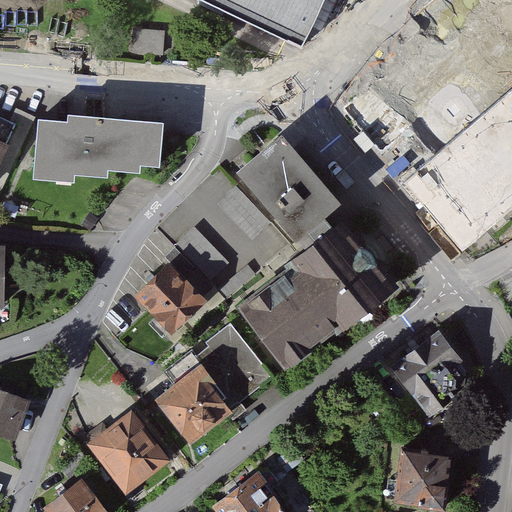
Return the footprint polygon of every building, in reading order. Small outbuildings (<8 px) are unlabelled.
[(203,0),(292,40),(310,0),(203,0)] [(511,0),(474,0),(336,115),(382,171),(497,75),(504,80),(480,115),(487,122),(398,196),(449,256),(468,269),(511,232),(511,0)] [(0,162),(14,131),(0,125),(0,162)] [(165,131),(34,125),(32,181),(163,187),(165,131)] [(281,135),(239,172),(297,239),(339,202),(300,157),(281,135)] [(231,299),(283,367),(387,288),(335,220),(231,299)] [(209,307),(226,294),(216,281),(233,268),(201,227),(167,252),(209,307)] [(156,313),(172,330),(203,299),(187,283),(185,284),(168,266),(139,294),(156,312),(156,313)] [(176,384),(160,397),(191,438),(226,411),(230,415),(242,406),(239,402),(273,376),(231,323),(206,342),(209,346),(196,356),(192,352),(166,372),(171,378),(176,384)] [(396,366),(435,419),(479,387),(441,333),(396,366)] [(32,406),(0,393),(0,440),(16,447),(32,406)] [(87,436),(127,488),(165,458),(131,414),(109,431),(103,424),(87,436)] [(452,457),(399,451),(393,506),(446,511),(452,457)] [(300,511),(271,462),(202,502),(208,511),(300,511)] [(107,511),(85,480),(39,511),(107,511)]
